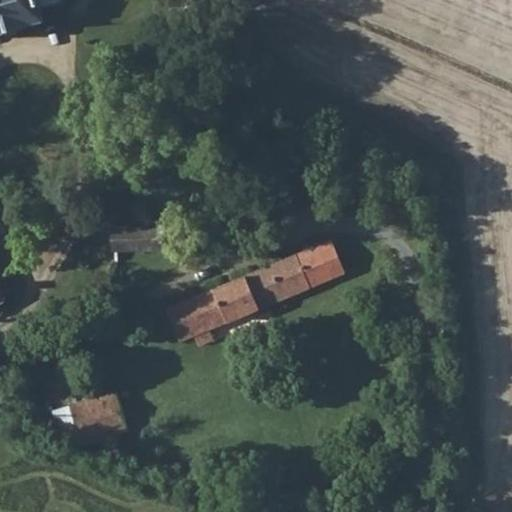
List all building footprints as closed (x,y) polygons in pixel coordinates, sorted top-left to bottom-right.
[(0,0),(0,34),(39,25),(37,14),(64,8),(62,0),(0,0)] [(113,249),(164,245),(159,220),(118,223),(108,224),(113,249)] [(328,271),(314,240),(164,305),(185,350),(209,336),(206,330),(328,271)] [(248,396),(234,353),(188,371),(205,413),(248,396)] [(126,432),(113,393),(75,406),(81,427),(100,422),(106,439),(126,432)]
